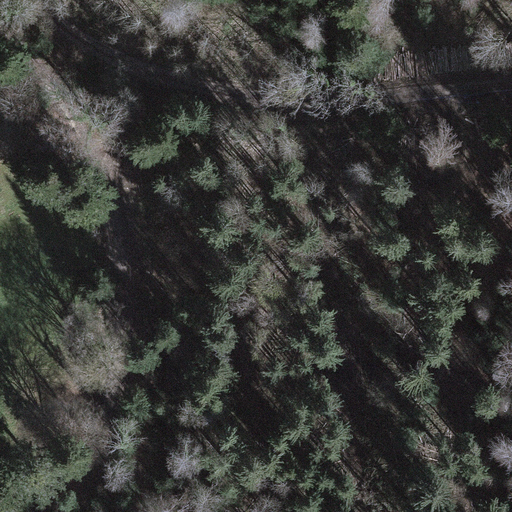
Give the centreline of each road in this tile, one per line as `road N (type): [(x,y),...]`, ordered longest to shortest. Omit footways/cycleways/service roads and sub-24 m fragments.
road 1 (track): [(35,0),(108,52),(162,78),(230,93),(330,101),(511,85)]
road 2 (track): [(21,511),(94,456),(122,331),(126,292),(90,152)]
road 3 (track): [(0,21),(43,68),(90,152),(162,78)]
